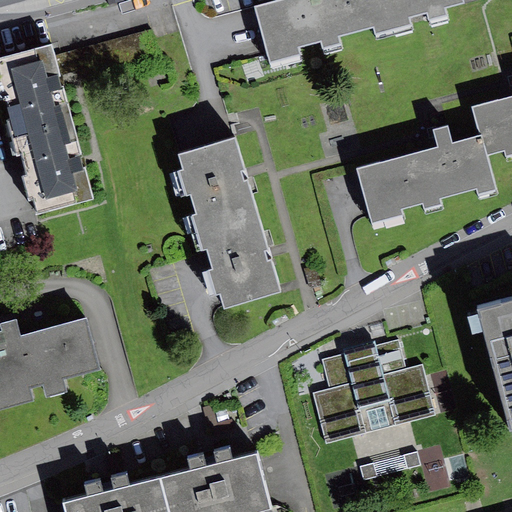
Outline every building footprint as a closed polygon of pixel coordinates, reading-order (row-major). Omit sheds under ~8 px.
[(294,0),(255,10),(270,67),(300,59),(298,52),(321,46),(323,54),(342,49),(339,41),(373,32),(375,40),(413,30),(410,22),(425,18),(427,26),(448,20),(446,14),(465,9),(462,0),(294,0)] [(151,30),(75,50),(82,78),(159,59),(151,30)] [(0,92),(1,98),(0,97),(0,104),(11,146),(76,129),(63,81),(61,81),(59,76),(61,76),(52,44),(0,57),(0,73),(0,74),(0,92)] [(511,100),(475,110),(483,139),(488,160),(504,156),(506,161),(511,159),(511,100)] [(76,129),(11,146),(14,157),(21,155),(27,175),(22,176),(29,200),(34,199),(39,215),(96,199),(86,162),(81,163),(80,157),(83,157),(76,129)] [(432,134),(436,151),(358,173),(373,227),(401,219),(400,214),(423,207),(425,213),(441,208),(440,203),(477,193),(479,199),(498,194),(488,160),(483,139),(455,147),(450,129),(432,134)] [(193,223),(197,238),(258,219),(248,184),(244,185),(242,177),(246,175),(245,172),(236,141),(177,158),(183,176),(179,177),(186,200),(193,198),(199,221),(193,223)] [(268,252),(258,219),(197,238),(203,257),(207,256),(213,274),(208,278),(216,301),(221,301),(225,314),(282,298),(273,265),(268,266),(265,257),(268,255),(268,252)] [(318,265),(304,268),(309,290),(322,287),(318,265)] [(511,299),(474,310),(510,441),(511,440),(511,299)] [(0,415),(36,406),(32,393),(42,391),(45,404),(70,398),(67,385),(103,376),(88,321),(21,339),(17,325),(3,329),(5,336),(0,336),(0,415)] [(343,357),(322,362),(329,391),(312,395),(326,449),(436,420),(422,368),(407,372),(399,341),(376,347),(375,342),(341,351),(343,357)] [(208,413),(210,439),(235,437),(233,411),(208,413)] [(192,477),(161,484),(168,511),(271,511),(258,459),(233,465),(231,455),(216,458),(218,468),(213,470),(206,471),(204,462),(189,465),(192,477)] [(168,511),(161,484),(128,492),(125,481),(112,485),(114,495),(109,496),(104,497),(101,486),(85,490),(88,501),(64,508),(64,511),(168,511)]
